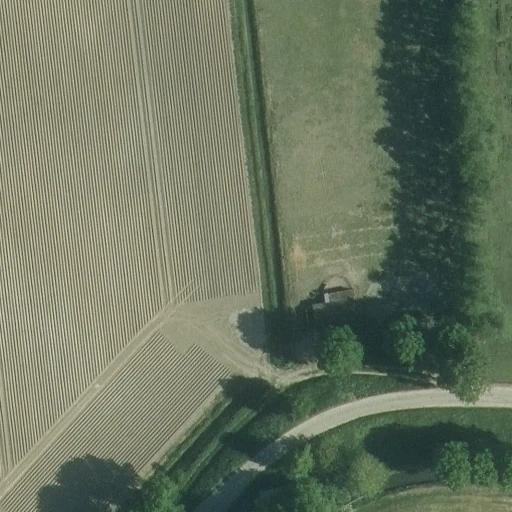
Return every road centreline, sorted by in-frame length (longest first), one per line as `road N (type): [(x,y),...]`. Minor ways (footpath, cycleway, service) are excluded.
road 1 (track): [(175,511),(259,409),(311,376),(380,373),(497,399)]
road 2 (unclassified): [(207,511),(281,447),(328,421),(410,401),(511,399)]
